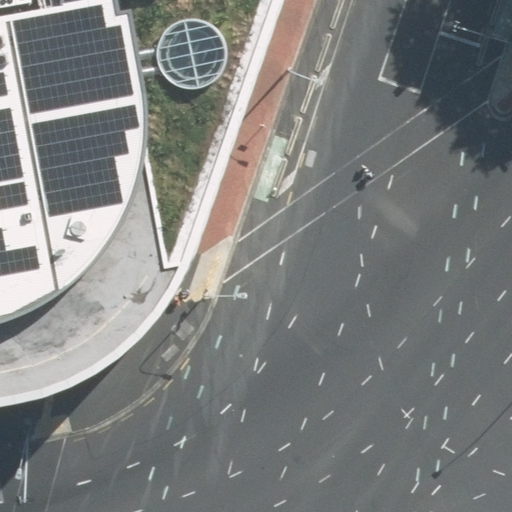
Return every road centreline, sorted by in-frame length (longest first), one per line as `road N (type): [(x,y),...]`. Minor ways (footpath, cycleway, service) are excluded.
road 1 (residential): [(408,0),(326,252),(274,496)]
road 2 (primary): [(274,496),(511,287)]
